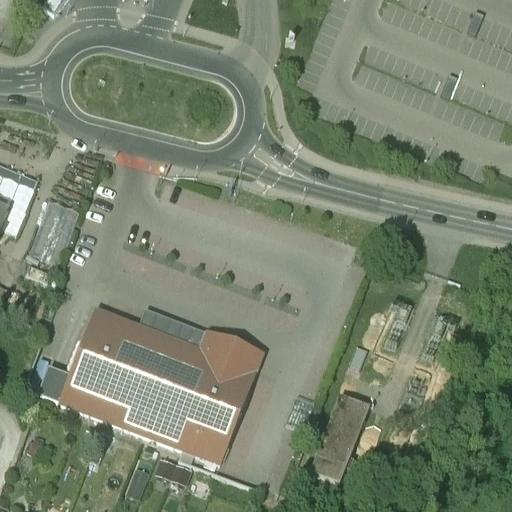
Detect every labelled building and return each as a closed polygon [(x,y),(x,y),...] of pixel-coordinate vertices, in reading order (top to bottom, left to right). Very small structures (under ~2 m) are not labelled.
[(0,175),(0,195),(22,207),(34,184),(21,177),(18,184),(0,175)] [(41,219),(35,234),(66,247),(72,231),(41,219)] [(30,246),(24,262),(55,273),(60,257),(30,246)] [(25,307),(5,297),(0,305),(0,315),(17,324),(23,312),(25,307)] [(422,318),(405,311),(400,324),(418,330),(422,318)] [(30,316),(23,312),(17,324),(24,328),(30,316)] [(254,380),(198,358),(196,357),(203,339),(144,316),(137,334),(94,317),(68,381),(65,388),(46,380),(44,379),(36,400),(218,472),(254,380)] [(456,331),(439,325),(434,337),(451,344),(456,331)] [(261,362),(205,340),(198,358),(254,380),(261,362)] [(364,352),(355,373),(366,378),(375,357),(364,352)] [(44,379),(46,380),(65,388),(68,381),(47,372),(44,379)] [(346,403),(317,479),(347,490),(376,414),(346,403)] [(188,476),(174,471),(170,482),(185,487),(188,476)]
